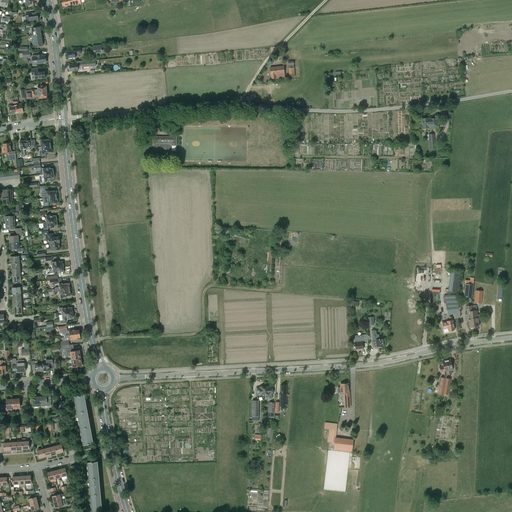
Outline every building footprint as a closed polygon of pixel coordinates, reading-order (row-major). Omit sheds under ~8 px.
[(26,17),(22,17),(23,22),(35,20),(34,20),(38,19),(37,14),(34,14),(34,13),(25,14),(26,17)] [(32,35),(41,34),(40,27),(31,29),(32,35)] [(32,35),(33,41),(32,41),(33,46),(42,44),(41,34),(32,35)] [(74,48),(74,51),(67,52),(68,58),(75,57),(75,54),(81,53),(81,52),(88,51),(88,47),(80,48),(80,47),(74,48)] [(33,58),(32,58),(33,64),(34,65),(39,64),(39,63),(42,63),(46,62),(45,56),(42,56),(42,55),(32,56),(33,58)] [(70,69),(69,69),(70,70),(70,71),(70,72),(74,71),(74,72),(77,72),(77,71),(78,71),(78,68),(83,67),(83,68),(92,67),(95,67),(95,61),(92,61),(77,63),(77,64),(70,65),(70,69)] [(270,68),(271,77),(271,79),(275,79),(284,78),(283,66),(270,68)] [(44,72),(38,72),(38,69),(28,70),(28,72),(32,72),(32,76),(35,75),(35,79),(45,79),(44,72)] [(17,97),(14,98),(17,113),(23,112),(22,104),(19,105),(17,97)] [(427,118),(422,119),(423,129),(428,128),(428,127),(436,127),(435,125),(436,125),(436,118),(430,119),(427,119),(427,118)] [(170,146),(173,146),(176,146),(176,137),(154,137),(153,161),(170,161),(170,146)] [(22,141),(19,142),(21,150),(21,154),(21,157),(25,156),(24,149),(27,149),(27,148),(30,147),(29,141),(25,142),(25,141),(24,140),(22,140),(22,141)] [(3,147),(1,147),(2,153),(8,152),(9,157),(11,157),(11,161),(16,160),(15,154),(11,155),(11,152),(9,143),(6,144),(6,143),(4,143),(4,144),(3,144),(3,147)] [(41,147),(42,152),(40,152),(40,156),(47,156),(46,153),(51,152),(51,146),(41,147)] [(40,175),(40,181),(41,180),(41,183),(48,182),(48,181),(51,181),(51,179),(54,179),(53,177),(54,177),(54,174),(53,174),(43,175),(40,175)] [(44,186),(40,187),(41,190),(42,189),(42,191),(43,198),(42,198),(42,199),(43,199),(56,197),(56,191),(49,192),(49,191),(45,191),(44,186)] [(11,204),(10,192),(10,189),(0,189),(0,193),(2,193),(2,198),(0,198),(1,201),(3,201),(3,205),(11,204)] [(56,197),(43,199),(44,206),(51,205),(50,204),(51,204),(57,203),(56,197)] [(11,213),(12,216),(5,216),(5,223),(14,222),(14,216),(18,216),(17,212),(11,213)] [(58,223),(57,221),(47,222),(43,222),(44,230),(48,229),(48,228),(54,227),(54,226),(57,226),(57,224),(58,223)] [(15,232),(16,236),(9,236),(9,243),(18,242),(18,236),(22,235),(21,232),(15,232)] [(58,236),(53,237),(53,234),(45,235),(46,240),(49,240),(49,244),(59,243),(58,236)] [(19,248),(18,242),(9,243),(10,249),(17,248),(17,252),(23,251),(23,248),(19,248)] [(50,244),(51,248),(47,248),(47,251),(60,249),(59,243),(49,244),(50,244)] [(450,271),(450,293),(459,293),(459,271),(450,271)] [(59,287),(55,288),(55,289),(55,292),(59,291),(69,290),(68,283),(62,284),(61,284),(61,283),(58,284),(58,285),(59,287)] [(473,285),(465,284),(463,297),(471,298),(473,285)] [(69,290),(59,291),(60,298),(63,298),(63,297),(64,297),(64,296),(70,296),(69,290)] [(447,296),(444,296),(444,303),(445,303),(446,308),(446,309),(447,315),(453,313),(454,318),(459,317),(459,311),(458,311),(458,296),(447,296)] [(466,307),(467,312),(465,312),(464,313),(465,316),(466,320),(468,320),(469,328),(474,327),(472,311),(471,306),(466,307)] [(472,311),(474,327),(479,327),(478,319),(480,319),(479,315),(477,315),(476,310),(472,311)] [(59,315),(61,323),(68,322),(67,319),(73,318),(73,316),(73,313),(61,315),(59,315)] [(446,322),(442,322),(443,329),(448,328),(448,331),(454,330),(452,320),(452,317),(449,318),(449,320),(446,321),(446,322)] [(66,326),(59,327),(60,335),(64,335),(64,336),(64,338),(70,337),(69,335),(79,334),(78,329),(73,330),(73,329),(69,330),(69,331),(67,331),(66,326)] [(379,335),(377,335),(376,330),(372,330),(373,343),(376,343),(377,347),(386,346),(385,338),(379,339),(379,335)] [(80,338),(79,334),(69,335),(70,337),(64,338),(62,338),(62,342),(60,342),(61,347),(69,346),(68,341),(75,340),(75,339),(80,338)] [(357,342),(357,343),(354,343),(355,350),(363,349),(362,342),(361,343),(361,341),(364,341),(363,336),(355,337),(355,342),(357,342)] [(21,356),(29,355),(28,343),(24,344),(24,349),(21,350),(21,356)] [(72,349),(65,350),(66,357),(71,356),(71,360),(80,358),(79,351),(73,352),(72,349)] [(71,360),(72,365),(68,365),(69,368),(72,367),(81,366),(80,358),(71,360)] [(25,363),(16,364),(16,359),(11,359),(12,371),(16,371),(16,372),(16,373),(21,373),(21,372),(25,372),(25,363)] [(46,360),(46,364),(42,364),(42,371),(49,371),(49,366),(53,366),(53,360),(46,360)] [(441,364),(441,366),(439,367),(440,372),(444,371),(445,378),(447,375),(449,374),(446,360),(442,361),(443,364),(441,364)] [(445,378),(442,394),(448,395),(450,379),(445,378)] [(340,384),(341,388),(338,388),(337,389),(337,392),(338,393),(341,393),(344,393),(345,407),(350,407),(349,392),(348,392),(348,384),(340,384)] [(264,395),(264,386),(261,386),(261,387),(256,388),(257,395),(264,395)] [(268,386),(264,386),(264,395),(265,398),(272,398),(271,394),(272,394),(272,386),(268,387),(268,386)] [(77,413),(86,411),(83,395),(74,397),(77,413)] [(46,396),(41,397),(41,406),(50,406),(50,398),(46,398),(46,396)] [(34,399),(29,400),(30,407),(41,406),(41,397),(34,397),(34,399)] [(6,404),(0,404),(0,410),(6,410),(6,409),(13,408),(12,400),(6,400),(6,404)] [(262,411),(258,411),(258,401),(252,401),(251,421),(258,421),(258,423),(261,423),(262,411)] [(86,411),(77,413),(80,428),(89,427),(86,411)] [(328,442),(335,443),(337,424),(325,423),(324,428),(329,429),(328,442)] [(92,443),(89,427),(80,428),(83,445),(92,443)] [(28,441),(21,442),(21,449),(29,449),(28,441)] [(54,445),(55,446),(54,446),(56,454),(63,452),(61,445),(58,445),(58,444),(54,445)] [(39,449),(39,450),(37,451),(39,458),(46,456),(44,449),(43,449),(42,448),(39,449)] [(89,479),(98,478),(96,462),(87,463),(89,479)] [(98,478),(89,479),(91,495),(100,494),(98,478)] [(62,494),(59,494),(52,496),(53,502),(61,500),(60,497),(62,496),(62,494)] [(101,510),(100,494),(91,495),(92,511),(101,510)] [(63,500),(61,500),(53,502),(55,508),(62,506),(64,505),(63,500)]
